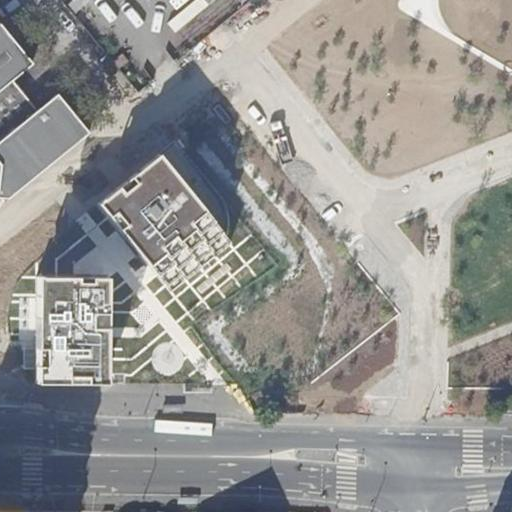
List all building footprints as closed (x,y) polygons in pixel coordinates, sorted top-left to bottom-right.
[(140,85),(249,0),(72,0),(101,37),(115,27),(124,39),(112,48),(140,85)] [(0,197),(7,198),(89,132),(57,94),(37,110),(12,81),(34,64),(0,23),(0,197)] [(232,240),(161,154),(101,205),(166,286),(232,240)] [(111,386),(113,278),(41,278),(40,386),(111,386)] [(511,400),(497,413),(511,413),(511,400)]
